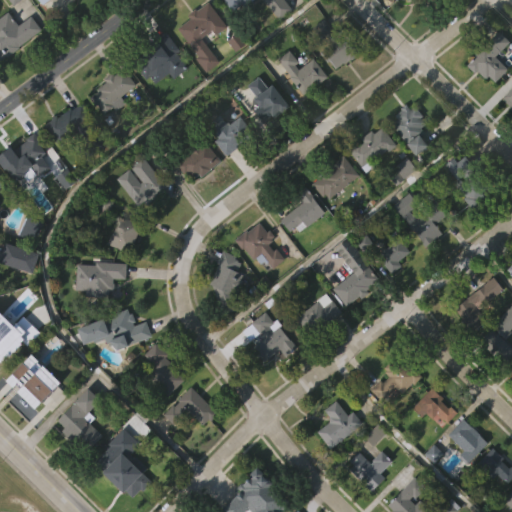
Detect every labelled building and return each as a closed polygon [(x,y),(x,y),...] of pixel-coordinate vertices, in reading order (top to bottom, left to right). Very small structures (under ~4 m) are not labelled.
[(76,18),(82,27),(94,20),(82,2),(84,0),(52,0),(24,18),(39,42),(76,18)] [(121,0),(128,10),(142,0),(107,0),(110,4),(115,0),(121,0)] [(255,0),(215,29),(229,49),(273,18),(259,0),(255,0)] [(245,0),(234,9),(226,0),(245,0)] [(288,0),(295,8),(282,20),(265,0),(288,0)] [(208,1),(227,27),(206,43),(219,62),(205,72),(195,58),(198,56),(177,27),(190,18),(186,14),(195,8),(196,10),(208,1)] [(440,16),(402,7),(396,32),(435,40),(440,16)] [(19,24),(21,26),(34,15),(45,29),(3,62),(0,58),(0,19),(10,12),(19,24)] [(331,27),(336,34),(339,32),(355,52),(335,67),(330,60),(327,63),(318,52),(330,43),(326,38),(323,41),(312,27),(324,18),(331,27)] [(506,46),(496,57),(508,68),(495,81),(483,71),(480,74),(477,71),(475,73),(465,65),(483,45),(485,47),(490,41),(480,32),(489,23),(510,42),(506,46)] [(277,57),(290,47),(274,26),(261,36),(277,57)] [(187,55),(163,74),(165,76),(154,85),(134,62),(158,42),(157,41),(168,32),(187,55)] [(175,66),(205,109),(218,100),(205,81),(226,66),(207,39),(186,53),(188,57),(175,66)] [(0,55),(0,97),(40,69),(30,54),(16,63),(7,50),(0,55)] [(295,64),(299,69),(312,57),(328,76),(313,89),(312,87),(303,94),(289,76),(290,75),(277,59),(289,50),(298,61),(295,64)] [(321,79),(333,69),(321,56),(310,67),(321,79)] [(123,68),(136,85),(120,96),(125,103),(115,110),(112,107),(104,113),(97,104),(95,105),(88,97),(97,91),(96,89),(105,82),(103,78),(111,72),(113,75),(123,68)] [(507,80),(496,69),(465,102),(482,118),(486,113),(493,120),(506,107),(493,95),(507,80)] [(188,104),(166,74),(133,98),(150,123),(169,110),(173,115),(188,104)] [(264,88),(266,90),(274,85),(290,105),(264,123),(254,110),(262,104),(247,85),(260,76),(267,86),(264,88)] [(333,106),(353,94),(343,78),(323,91),(333,106)] [(511,111),(503,104),(505,102),(500,97),(511,83),(511,111)] [(325,115),(312,96),(299,105),(287,89),(276,97),(301,132),(325,115)] [(84,102),(96,117),(93,119),(112,144),(89,161),(79,149),(88,142),(81,133),(71,142),(69,138),(62,144),(47,125),(60,115),(62,117),(75,107),(76,109),(84,102)] [(407,105),(411,109),(415,106),(423,115),(421,117),(426,123),(420,127),(424,132),(420,135),(428,146),(415,155),(392,123),(398,118),(395,115),(407,105)] [(87,131),(99,149),(135,125),(122,106),(87,131)] [(220,113),(228,124),(240,115),(254,133),(227,155),(214,139),(218,136),(207,123),(220,113)] [(271,121),(265,125),(257,114),(244,124),(258,143),(252,147),(263,162),(287,144),(271,121)] [(511,123),(499,136),(511,150),(511,123)] [(382,126),(396,145),(388,152),(386,150),(376,158),(375,156),(370,160),(374,165),(365,172),(361,166),(359,167),(346,149),(372,129),(374,132),(382,126)] [(42,147),(46,152),(41,156),(49,166),(60,158),(67,168),(64,170),(73,182),(64,189),(50,167),(37,176),(35,174),(27,180),(23,175),(16,181),(0,160),(0,156),(12,147),(13,150),(27,140),(25,138),(34,131),(44,145),(42,147)] [(195,135),(204,146),(210,141),(225,160),(194,183),(179,166),(193,154),(185,144),(195,135)] [(68,142),(42,166),(57,183),(84,158),(68,142)] [(226,163),(218,152),(205,163),(216,175),(212,179),(223,192),(250,169),(237,154),(226,163)] [(360,174),(329,198),(325,192),(321,195),(311,184),(334,166),(333,164),(345,154),(360,174)] [(175,191),(174,195),(159,191),(141,206),(131,194),(134,191),(127,182),(130,179),(129,177),(137,170),(134,166),(146,156),(165,178),(177,179),(175,191)] [(406,179),(398,186),(390,177),(398,170),(395,167),(409,156),(418,168),(405,178),(406,179)] [(471,169),(476,175),(480,171),(496,191),(474,210),(463,198),(466,196),(453,183),(458,179),(449,169),(464,156),(474,167),(471,169)] [(361,207),(394,183),(380,164),(347,188),(361,207)] [(0,172),(9,179),(0,191),(0,172)] [(0,190),(0,201),(13,220),(22,213),(26,219),(48,204),(40,193),(44,190),(32,173),(11,187),(9,184),(0,190)] [(218,199),(203,179),(174,200),(182,212),(185,210),(191,219),(218,199)] [(323,213),(299,232),(295,226),(289,231),(280,219),(303,201),(297,193),(304,188),(323,213)] [(128,204),(140,219),(126,231),(135,242),(147,233),(153,241),(169,228),(142,193),(128,204)] [(325,238),(357,213),(342,194),(310,219),(325,238)] [(486,234),(472,215),(465,220),(460,212),(471,204),(463,194),(456,199),(452,195),(443,202),(459,222),(454,225),(470,246),(486,234)] [(393,205),(402,215),(413,205),(404,195),(393,205)] [(448,219),(441,225),(448,233),(431,247),(414,226),(423,218),(425,221),(429,218),(426,215),(442,201),(453,215),(448,219)] [(55,213),(62,227),(74,220),(68,206),(55,213)] [(143,224),(131,253),(107,243),(119,214),(143,224)] [(264,224),(272,232),(273,230),(279,236),(277,238),(278,240),(273,245),(278,250),(280,248),(289,258),(278,268),(269,257),(261,264),(248,248),(246,249),(238,240),(250,230),(251,232),(262,222),(264,224)] [(290,272),(322,250),(305,225),(294,232),(300,241),(278,256),(290,272)] [(411,229),(394,240),(419,284),(437,274),(411,229)] [(403,265),(393,274),(378,255),(401,236),(413,250),(400,261),(403,265)] [(367,293),(361,298),(359,296),(347,306),(333,288),(354,271),(335,248),(347,238),(380,278),(365,291),(367,293)] [(37,254),(30,274),(0,262),(0,256),(5,243),(37,254)] [(245,282),(239,294),(235,292),(232,297),(238,310),(222,316),(213,287),(209,285),(219,265),(216,264),(223,250),(239,257),(237,262),(240,263),(236,271),(244,275),(242,280),(245,282)] [(113,254),(103,281),(128,290),(138,263),(113,254)] [(282,298),(268,280),(272,276),(258,258),(235,276),(257,304),(265,298),(271,306),(282,298)] [(125,266),(125,279),(112,278),(111,297),(85,296),(85,291),(75,290),(77,264),(107,266),(107,262),(125,263),(125,266)] [(396,298),(407,291),(399,276),(375,291),(388,312),(399,304),(396,298)] [(501,289),(485,303),(481,299),(474,305),(486,318),(472,330),(453,308),(490,276),(501,289)] [(352,310),(330,326),(344,345),(377,320),(345,277),(334,285),(352,310)] [(37,291),(5,280),(0,294),(0,300),(31,311),(37,291)] [(324,286),(342,309),(310,334),(292,311),(324,286)] [(241,311),(236,309),(241,298),(221,289),(206,323),(217,327),(210,342),(229,350),(233,342),(228,340),(241,311)] [(75,300),(73,328),(84,328),(83,333),(110,334),(110,316),(124,317),(125,302),(75,300)] [(131,309),(133,314),(135,313),(139,322),(136,323),(137,326),(149,321),(155,336),(122,349),(115,343),(111,345),(101,320),(131,309)] [(266,311),(274,321),(278,319),(283,326),(281,327),(298,349),(287,357),(281,349),(261,364),(250,350),(266,337),(263,333),(261,333),(250,341),(242,331),(266,311)] [(453,346),(468,364),(485,349),(481,344),(501,326),(491,314),(453,346)] [(511,352),(500,363),(477,338),(489,327),(511,352)] [(314,337),(293,357),(308,374),(338,347),(330,338),(321,345),(314,337)] [(501,401),(511,388),(511,386),(501,377),(511,363),(511,338),(476,380),(501,401)] [(188,380),(172,397),(147,373),(156,364),(147,355),(159,342),(171,355),(169,358),(175,364),(174,365),(188,380)] [(52,380),(62,389),(63,388),(66,391),(43,415),(30,402),(28,404),(10,386),(12,384),(7,379),(38,347),(51,359),(43,367),(54,379),(52,380)] [(76,366),(82,382),(108,373),(112,388),(150,375),(144,359),(134,363),(129,347),(76,366)] [(250,386),(261,400),(278,387),(283,393),(295,384),(273,357),(271,358),(264,349),(240,368),(248,378),(259,370),(263,375),(250,386)] [(12,363),(0,350),(0,400),(21,379),(26,383),(38,370),(21,353),(12,363)] [(401,356),(411,367),(412,366),(423,378),(403,395),(396,387),(380,401),(370,389),(381,380),(383,382),(389,376),(385,372),(387,370),(384,367),(390,362),(392,364),(401,356)] [(185,414),(152,383),(143,392),(153,402),(144,411),(167,433),(185,414)] [(202,396),(218,413),(211,420),(209,418),(203,425),(186,408),(182,412),(184,414),(173,425),(163,414),(179,400),(178,399),(191,386),(202,396)] [(89,387),(103,400),(91,413),(95,417),(88,424),(102,438),(86,453),(73,438),(70,441),(59,430),(63,427),(57,420),(89,387)] [(442,403),(448,409),(450,407),(457,413),(446,424),(442,420),(441,422),(434,416),(431,419),(425,413),(420,419),(410,410),(432,387),(445,400),(442,403)] [(59,420),(29,392),(4,417),(13,426),(13,427),(33,446),(59,420)] [(395,426),(401,432),(418,414),(396,393),(382,407),(386,411),(369,428),(381,440),(395,426)] [(336,400),(348,415),(353,411),(362,423),(330,449),(317,432),(329,422),(330,417),(324,410),(336,400)] [(490,438),(470,461),(460,453),(464,448),(448,434),(464,416),(490,438)] [(161,452),(170,461),(185,446),(202,463),(215,450),(190,424),(161,452)] [(53,460),(84,490),(101,473),(81,455),(98,437),(86,425),(53,460)] [(419,455),(424,450),(430,456),(435,451),(445,461),(455,450),(429,425),(410,446),(419,455)] [(322,448),(329,458),(315,469),(328,485),(360,461),(351,449),(346,453),(334,438),(322,448)] [(111,450),(117,457),(120,455),(147,483),(129,500),(93,462),(109,448),(111,450)] [(498,460),(504,466),(507,463),(511,467),(511,475),(499,489),(481,471),(484,468),(478,463),(492,448),(501,457),(498,460)] [(392,462),(381,474),(386,479),(372,492),(349,469),(353,465),(349,461),(359,451),(371,463),(373,461),(372,460),(381,450),(392,462)] [(446,473),(462,487),(457,493),(466,501),(486,479),(461,456),(446,473)] [(291,504),(283,511),(254,511),(248,505),(241,511),(224,511),(222,510),(241,491),(238,487),(258,467),(283,493),(282,494),(291,504)] [(423,511),(395,511),(388,503),(413,480),(420,487),(409,497),(423,511)] [(432,501),(441,490),(431,481),(422,491),(432,501)] [(141,511),(120,489),(116,494),(107,485),(92,499),(104,511),(141,511)] [(495,511),(511,511),(511,507),(490,486),(475,502),(486,511),(494,511),(495,511)] [(352,511),(379,511),(378,511),(390,498),(380,488),(368,500),(358,490),(344,504),(352,511)]
